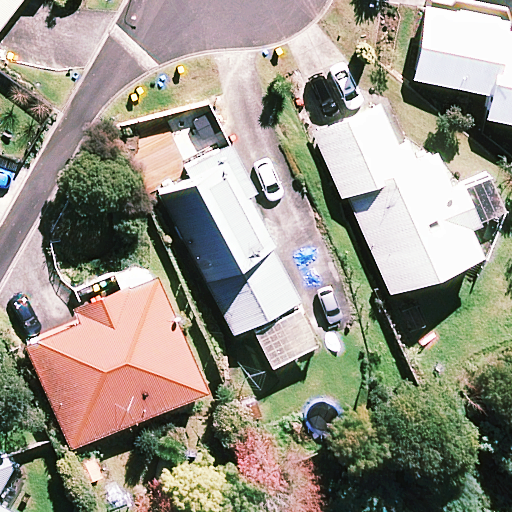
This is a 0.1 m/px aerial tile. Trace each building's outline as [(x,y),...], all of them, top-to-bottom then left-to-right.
[(0,0),(0,24),(17,0),(0,0)] [(503,17),(424,5),(412,79),(487,91),(483,117),(511,121),(511,31),(501,30),(503,17)] [(389,102),(310,133),(338,198),(374,182),(376,188),(347,201),(387,293),(486,250),(502,206),(487,170),(457,182),(433,149),(405,138),(389,102)] [(356,325),(288,169),(245,188),(228,149),(154,182),(222,337),(250,324),(268,364),(356,325)] [(77,315),(24,337),(69,448),(201,395),(144,256),(109,270),(114,284),(72,301),(77,315)] [(0,511),(11,511),(0,505),(0,481),(11,462),(0,456),(0,511)]
